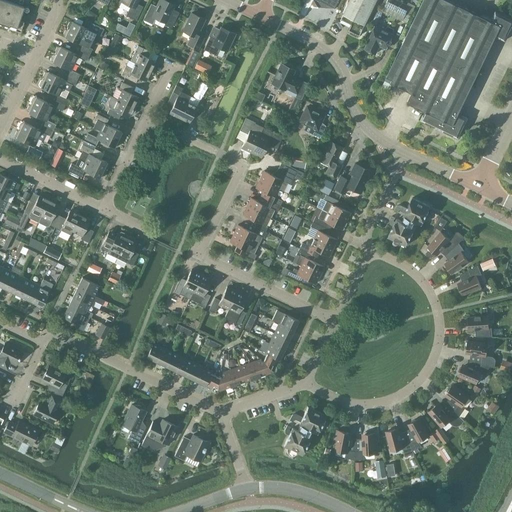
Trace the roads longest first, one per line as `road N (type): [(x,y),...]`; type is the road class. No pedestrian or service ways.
road 1 (residential): [(307,384),(348,402),(381,404),(412,388),(430,364),(438,333),(428,292),(403,267),(369,252)]
road 2 (residential): [(335,323),(198,255),(242,166),(224,157)]
road 3 (residential): [(260,17),(318,44),(343,74),(362,124),(404,152)]
road 4 (residential): [(222,415),(46,330)]
road 5 (residential): [(0,130),(59,0)]
